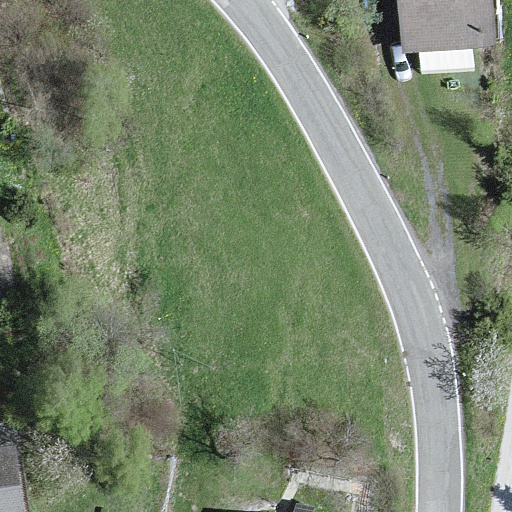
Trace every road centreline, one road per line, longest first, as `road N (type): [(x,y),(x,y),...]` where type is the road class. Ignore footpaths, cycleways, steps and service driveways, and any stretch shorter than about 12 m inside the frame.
road 1 (tertiary): [(242,0),(293,65),(409,292),(431,368),(440,511)]
road 2 (track): [(378,0),(439,233),(439,300),(421,327)]
